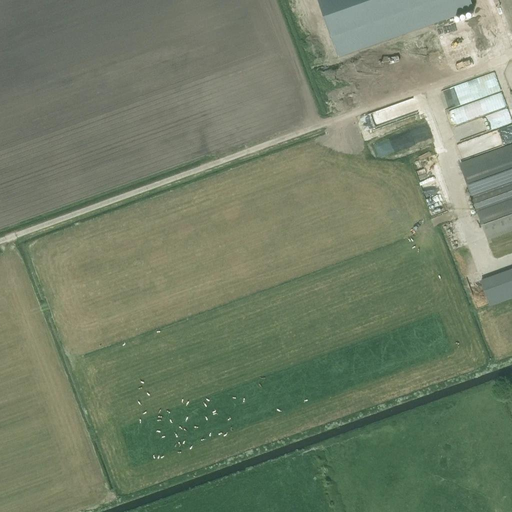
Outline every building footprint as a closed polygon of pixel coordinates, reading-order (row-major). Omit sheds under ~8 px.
[(318,0),(338,58),(434,24),(472,10),(468,0),(318,0)] [(458,123),(506,109),(496,73),(451,86),(457,106),(454,107),(458,123)] [(511,144),(459,164),(487,240),(511,231),(511,144)] [(460,237),(450,239),(452,248),(462,246),(460,237)] [(511,269),(481,281),(490,306),(511,298),(511,269)]
